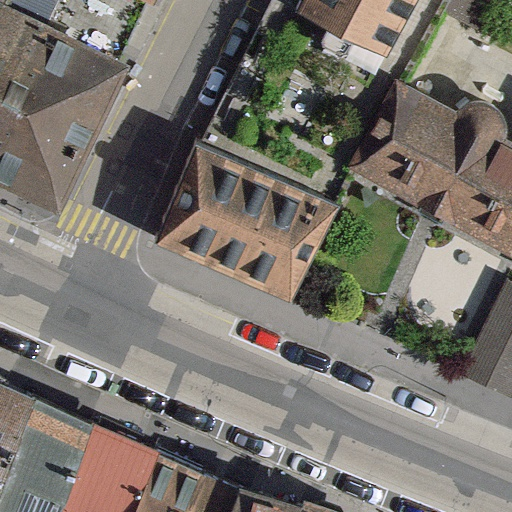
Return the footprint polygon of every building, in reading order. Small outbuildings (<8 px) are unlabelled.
[(9,4),(0,0),(0,174),(55,200),(126,59),(120,56),(47,22),(9,4)] [(56,0),(47,22),(120,56),(147,0),(56,0)] [(271,0),(206,133),(204,137),(337,197),(354,167),(400,79),(441,4),(478,25),(490,0),(271,0)] [(451,105),(400,79),(354,167),(435,210),(511,251),(511,141),(504,138),(506,124),(503,113),(499,107),(490,99),(471,96),(460,99),(451,105)] [(337,197),(204,137),(159,237),(292,296),(337,197)] [(511,382),(511,278),(507,276),(461,369),(508,390),(510,386),(511,382)] [(0,511),(0,481),(34,392),(0,376),(0,511)] [(54,511),(92,412),(34,392),(0,481),(0,511),(54,511)] [(131,511),(155,448),(158,440),(92,412),(54,511),(131,511)] [(181,511),(198,465),(155,448),(131,511),(181,511)] [(223,511),(235,478),(198,465),(181,511),(223,511)] [(295,511),(299,499),(235,478),(223,511),(295,511)] [(328,511),(299,499),(295,511),(328,511)]
